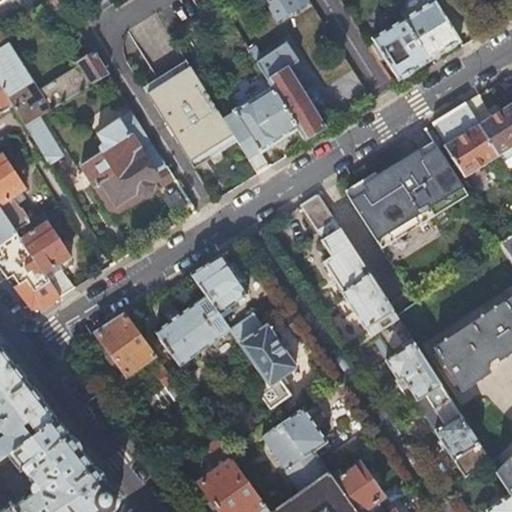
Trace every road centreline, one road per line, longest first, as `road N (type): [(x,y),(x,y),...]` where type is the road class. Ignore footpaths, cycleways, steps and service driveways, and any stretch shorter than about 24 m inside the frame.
road 1 (residential): [(511,50),(25,350)]
road 2 (residential): [(151,511),(25,350)]
